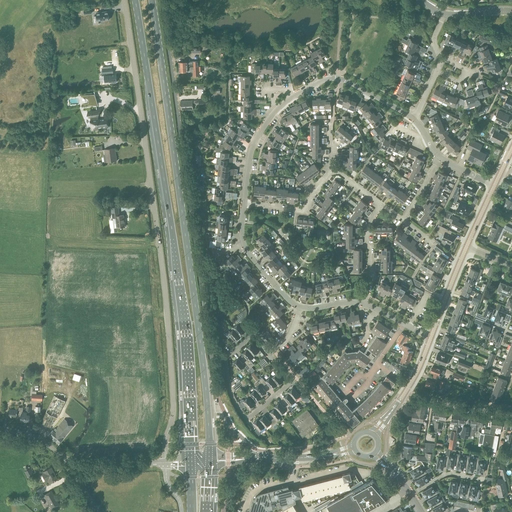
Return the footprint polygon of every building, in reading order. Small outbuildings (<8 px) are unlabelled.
[(96,13),(97,21),(109,20),(108,12),(96,13)] [(452,46),(456,38),(448,34),(444,43),(449,46),(449,44),(452,46)] [(481,40),(480,41),(493,44),(494,39),(482,36),(480,35),(479,39),(481,40)] [(401,41),(408,44),(419,50),(422,51),(425,53),(426,49),(418,45),(418,43),(419,39),(413,36),(411,39),(408,38),(407,40),(403,38),(401,41)] [(452,54),(454,49),(454,48),(455,47),(458,48),(462,40),(456,38),(452,46),(449,52),(452,54)] [(462,40),(458,48),(461,50),(461,52),(460,52),(458,56),(461,57),(467,43),(462,40)] [(467,43),(461,57),(463,59),(465,55),(464,54),(465,53),(469,55),(473,46),(467,43)] [(405,50),(409,52),(413,54),(415,51),(416,51),(416,52),(421,54),(422,51),(419,50),(408,44),(405,50)] [(491,51),(488,49),(487,45),(479,47),(480,51),(478,52),(478,53),(478,55),(479,55),(480,58),(490,54),(490,53),(491,53),(491,51)] [(321,47),(316,50),(322,62),(325,60),(324,58),(323,58),(322,57),(325,55),(321,47)] [(319,63),(322,62),(316,50),(310,53),(312,57),(312,56),(315,61),(318,59),(319,60),(318,61),(319,63)] [(409,52),(407,58),(422,65),(423,62),(418,60),(417,60),(416,59),(418,56),(413,54),(409,52)] [(492,59),(490,54),(480,58),(475,59),(476,62),(481,61),(481,60),(483,59),(484,63),(489,61),(492,60),(492,59)] [(312,57),(307,59),(315,73),(317,72),(315,67),(314,67),(313,66),(317,64),(315,61),(312,56),(312,57)] [(420,67),(422,65),(407,58),(404,63),(411,66),(410,67),(415,70),(417,69),(419,67),(420,67)] [(483,66),(484,69),(499,64),(497,58),(492,59),(492,60),(489,61),(490,65),(488,65),(483,66)] [(307,59),(302,62),(306,70),(309,68),(310,70),(312,75),(315,73),(307,59)] [(303,72),(306,70),(302,62),(297,65),(304,79),(307,78),(304,73),(303,73),(303,72)] [(259,74),(261,74),(261,64),(252,64),(252,66),(252,68),(251,68),(251,72),(252,73),(253,73),(253,72),(259,72),(259,74)] [(501,70),(499,64),(484,69),(485,72),(490,70),(490,69),(491,69),(493,73),(495,72),(495,73),(496,73),(496,74),(497,74),(500,73),(500,71),(500,70),(501,70)] [(304,79),(297,65),(291,68),(295,76),(299,74),(299,75),(299,76),(302,81),(304,79)] [(204,66),(199,66),(179,67),(179,72),(188,72),(188,71),(193,71),(193,76),(199,76),(199,71),(202,71),(202,68),(204,68),(204,66)] [(112,74),(112,73),(112,68),(105,69),(105,73),(106,73),(107,75),(104,75),(105,82),(111,82),(111,83),(116,83),(116,82),(117,81),(116,74),(112,74)] [(415,73),(407,70),(404,75),(419,82),(420,79),(419,79),(420,76),(420,74),(415,72),(415,73)] [(419,82),(404,75),(402,80),(410,84),(412,81),(413,82),(413,83),(418,85),(419,82)] [(407,90),(409,91),(414,93),(415,90),(411,88),(410,88),(408,88),(410,84),(402,80),(399,86),(407,90)] [(482,80),(479,81),(485,96),(490,94),(490,93),(493,92),(490,85),(483,87),(483,86),(484,85),(482,80)] [(479,98),(485,96),(479,81),(476,82),(477,85),(478,85),(478,86),(475,87),(476,90),(477,95),(479,98)] [(431,96),(437,99),(444,84),(441,83),(439,88),(439,89),(439,90),(435,88),(431,96)] [(437,99),(443,101),(446,93),(443,92),(444,91),(445,90),(447,86),(444,84),(437,99)] [(404,98),(405,99),(409,91),(407,90),(399,86),(397,92),(396,94),(396,95),(395,96),(403,101),(404,98)] [(450,95),(446,93),(443,101),(448,104),(452,96),(455,89),(452,88),(450,93),(450,94),(450,95)] [(481,103),(479,98),(477,95),(474,96),(474,95),(474,93),(472,89),(469,90),(475,105),(481,103)] [(469,107),(475,105),(469,90),(466,91),(468,96),(469,96),(470,98),(466,99),(469,107)] [(340,94),(337,102),(336,105),(342,107),(343,106),(342,106),(343,104),(347,95),(345,94),(344,95),(340,94)] [(95,95),(81,97),(88,99),(89,103),(82,104),(82,105),(96,105),(95,95)] [(342,106),(343,106),(348,109),(349,106),(352,98),(348,97),(349,95),(347,95),(343,104),(342,106)] [(455,97),(452,96),(448,104),(456,108),(458,103),(461,104),(463,101),(460,99),(461,98),(456,96),(455,97)] [(193,101),(181,101),(181,110),(193,110),(193,104),(195,104),(199,104),(200,107),(207,106),(208,106),(212,106),(212,105),(211,98),(207,99),(199,100),(199,101),(193,101)] [(304,100),(301,102),(305,110),(310,107),(306,98),(303,99),(304,100)] [(358,101),(359,99),(356,98),(356,100),(352,98),(349,106),(348,109),(354,111),(355,108),(357,109),(358,107),(361,102),(358,101)] [(297,103),(295,104),(300,112),(305,110),(301,102),(297,104),(297,103)] [(358,107),(359,108),(363,113),(373,105),(372,102),(370,104),(370,105),(368,105),(366,102),(365,103),(361,102),(358,107)] [(294,115),(300,112),(295,104),(293,105),(293,106),(290,108),(292,111),(292,112),(294,115)] [(363,113),(367,117),(374,112),(372,109),(373,108),(374,108),(375,107),(373,105),(363,113)] [(431,120),(432,123),(440,119),(438,114),(436,110),(435,110),(431,108),(429,111),(430,113),(428,114),(430,117),(428,118),(429,120),(431,120)] [(89,114),(88,115),(89,117),(90,117),(91,123),(93,127),(92,127),(92,128),(94,130),(98,129),(98,128),(101,128),(104,128),(104,127),(107,127),(106,119),(98,120),(97,110),(92,111),(88,113),(89,114)] [(497,116),(494,122),(502,125),(504,126),(505,127),(508,121),(507,121),(509,115),(498,110),(495,116),(497,116)] [(289,113),(287,114),(291,123),(297,120),(294,115),(292,112),(292,111),(289,113)] [(367,117),(371,122),(381,114),(379,112),(377,113),(377,114),(376,115),(374,112),(367,117)] [(283,125),(285,124),(286,126),(291,123),(287,114),(285,115),(285,116),(282,118),(279,121),(280,123),(283,125)] [(383,116),(381,114),(371,122),(374,127),(375,127),(377,124),(378,125),(381,122),(379,118),(380,118),(381,118),(383,116)] [(432,127),(433,129),(443,125),(441,122),(444,121),(443,118),(440,119),(432,123),(434,127),(432,127)] [(240,127),(248,133),(250,131),(248,130),(251,127),(243,122),(240,127)] [(375,127),(374,127),(371,130),(375,135),(385,126),(383,124),(380,127),(378,125),(377,124),(375,127)] [(437,134),(440,137),(448,131),(446,130),(445,131),(443,125),(433,129),(434,131),(435,130),(437,134)] [(235,131),(244,137),(246,134),(247,135),(248,133),(240,127),(238,126),(235,131)] [(340,126),(335,133),(337,135),(335,137),(338,139),(339,137),(339,136),(344,130),(340,126)] [(378,140),(380,143),(382,141),(384,138),(383,136),(385,134),(383,131),(384,130),(385,130),(387,129),(385,126),(375,135),(379,139),(378,140)] [(490,139),(499,143),(501,140),(502,140),(504,136),(498,133),(499,130),(493,127),(490,133),(493,134),(490,139)] [(275,128),(273,130),(276,132),(277,133),(285,138),(289,133),(282,128),(279,131),(277,130),(277,129),(275,128)] [(229,134),(236,139),(239,141),(240,138),(244,141),(246,138),(244,137),(235,131),(232,129),(229,134)] [(344,130),(339,136),(339,137),(341,138),(340,140),(342,142),(349,133),(344,130)] [(449,133),(448,131),(440,137),(442,140),(440,142),(442,144),(443,143),(445,145),(450,140),(451,139),(447,135),(449,133)] [(276,132),(274,134),(276,134),(277,135),(275,138),(282,143),(285,138),(277,133),(276,132)] [(224,138),(239,148),(241,146),(236,143),(234,142),(236,139),(229,134),(227,133),(224,138)] [(349,133),(342,142),(344,143),(345,141),(348,143),(353,137),(349,133)] [(380,143),(378,146),(381,148),(382,147),(387,150),(392,138),(390,136),(389,138),(389,139),(388,140),(385,139),(384,138),(382,141),(380,143)] [(222,137),(219,147),(225,149),(226,147),(230,149),(232,146),(233,147),(233,148),(238,151),(239,148),(224,138),(222,137)] [(268,141),(266,145),(275,148),(276,147),(279,148),(280,147),(282,148),(284,145),(282,143),(275,138),(273,142),(270,140),(270,139),(268,138),(266,140),(267,140),(268,141)] [(392,152),(393,150),(396,144),(395,144),(392,142),(393,141),(394,141),(395,139),(392,138),(387,150),(392,152)] [(393,150),(399,152),(400,150),(404,140),(401,139),(400,141),(401,142),(400,143),(396,142),(395,144),(396,144),(393,150)] [(456,143),(451,139),(450,140),(445,145),(448,148),(447,149),(449,150),(456,143)] [(404,140),(400,150),(399,152),(404,155),(408,147),(404,145),(405,144),(406,144),(407,142),(404,140)] [(471,140),(467,148),(472,150),(468,159),(476,163),(480,165),(481,165),(481,164),(482,163),(483,162),(482,161),(486,154),(479,151),(482,145),(471,140)] [(460,148),(456,143),(449,150),(451,152),(452,151),(454,154),(455,153),(457,155),(459,152),(457,151),(460,148)] [(216,147),(216,152),(221,152),(220,158),(236,160),(236,157),(231,156),(230,157),(229,157),(229,153),(224,152),(225,150),(216,147)] [(116,155),(115,148),(104,149),(105,154),(106,162),(117,161),(116,155)] [(324,152),(313,152),(313,158),(315,158),(315,160),(319,162),(320,162),(320,158),(321,158),(321,154),(324,154),(324,152)] [(424,160),(421,158),(418,157),(416,156),(416,157),(414,162),(424,166),(425,164),(423,163),(424,160)] [(423,169),(424,166),(414,162),(412,166),(412,167),(413,168),(413,167),(419,170),(421,167),(423,169)] [(314,163),(310,167),(316,176),(318,174),(317,172),(319,170),(314,163)] [(219,164),(218,170),(237,172),(238,169),(232,168),(232,169),(230,169),(231,165),(228,165),(219,164)] [(364,177),(370,168),(366,165),(361,172),(363,174),(362,176),(364,177)] [(310,167),(305,170),(310,177),(313,175),(314,177),(316,176),(310,167)] [(411,173),(421,177),(422,175),(420,174),(421,171),(419,170),(413,167),(413,168),(411,173)] [(375,172),(370,168),(364,177),(366,179),(367,177),(370,179),(375,172)] [(305,170),(301,173),(307,182),(309,181),(308,179),(310,177),(305,170)] [(435,173),(434,175),(444,180),(446,175),(439,171),(437,174),(435,173)] [(370,182),(372,184),(379,175),(375,172),(370,179),(372,180),(370,182)] [(301,173),(296,177),(301,184),(304,182),(305,184),(307,182),(301,173)] [(421,177),(411,173),(409,178),(416,181),(418,178),(420,180),(421,177)] [(376,183),(379,185),(384,179),(379,175),(372,184),(374,185),(376,183)] [(442,185),(444,180),(434,175),(433,177),(435,179),(434,181),(434,182),(436,183),(436,182),(442,185)] [(218,176),(217,182),(220,182),(236,184),(236,181),(231,180),(230,181),(229,181),(229,177),(218,176)] [(335,180),(331,184),(338,190),(342,185),(335,180)] [(384,191),(389,184),(385,181),(378,189),(380,191),(382,189),(384,191)] [(432,184),(431,186),(441,191),(442,188),(447,190),(448,188),(446,187),(443,186),(442,185),(436,182),(436,183),(435,185),(432,184)] [(469,184),(465,182),(461,190),(466,192),(468,193),(473,196),(476,188),(472,185),(471,186),(469,185),(469,184)] [(331,184),(328,189),(335,194),(338,190),(331,184)] [(385,195),(387,196),(393,188),(389,184),(384,191),(386,193),(385,195)] [(440,194),(441,191),(431,186),(430,188),(432,190),(431,192),(443,198),(444,196),(440,194)] [(215,188),(215,194),(231,195),(231,192),(226,192),(226,189),(219,188),(219,187),(215,187),(215,188)] [(393,198),(394,196),(398,191),(393,188),(387,196),(389,198),(390,196),(393,198)] [(328,189),(325,193),(326,194),(331,198),(332,198),(335,194),(328,189)] [(397,201),(400,197),(404,192),(399,189),(398,191),(394,196),(397,198),(395,200),(397,201)] [(404,192),(400,197),(397,201),(399,203),(401,201),(403,203),(408,196),(404,192)] [(442,200),(443,198),(431,192),(430,195),(427,194),(426,196),(436,201),(438,198),(442,200)] [(215,194),(214,200),(217,200),(217,204),(222,205),(223,201),(223,197),(225,197),(225,198),(231,198),(231,195),(215,194)] [(325,195),(324,196),(327,198),(325,200),(332,205),(335,200),(332,198),(331,198),(326,194),(325,195)] [(459,196),(456,195),(453,194),(450,200),(456,202),(459,196)] [(361,199),(358,204),(366,211),(368,209),(366,207),(368,205),(361,199)] [(511,200),(508,199),(503,209),(509,212),(511,206),(511,200)] [(321,201),(319,203),(323,206),(328,210),(328,209),(330,211),(331,211),(334,207),(331,206),(332,205),(325,200),(323,203),(321,201)] [(426,203),(424,205),(433,211),(437,207),(436,206),(437,204),(434,201),(432,203),(430,202),(428,204),(426,203)] [(467,204),(460,201),(456,210),(467,215),(471,207),(467,205),(467,204)] [(354,209),(356,210),(361,214),(361,213),(363,211),(365,213),(366,211),(358,204),(354,209)] [(433,211),(424,205),(423,206),(425,208),(423,211),(425,212),(430,216),(433,211)] [(319,207),(318,209),(326,215),(330,211),(328,209),(328,210),(323,206),(321,208),(319,207)] [(118,207),(111,208),(113,218),(114,228),(117,228),(121,227),(121,228),(122,227),(125,227),(123,215),(119,216),(118,207)] [(318,209),(316,211),(318,212),(316,215),(323,220),(326,215),(318,209)] [(443,216),(449,219),(452,212),(446,209),(443,216)] [(356,210),(352,214),(361,221),(363,219),(361,217),(362,215),(363,215),(361,213),(361,214),(356,210)] [(421,213),(420,215),(429,221),(432,217),(430,216),(425,212),(423,214),(421,213)] [(360,223),(361,221),(352,214),(349,219),(356,224),(358,221),(360,223)] [(420,218),(418,221),(425,226),(429,221),(420,215),(418,217),(420,218)] [(459,219),(452,216),(450,220),(452,221),(450,227),(460,231),(461,229),(461,230),(462,228),(461,228),(463,224),(458,221),(459,219)] [(489,235),(488,238),(490,239),(497,242),(498,241),(502,233),(502,232),(500,231),(502,227),(505,228),(506,225),(499,222),(498,225),(493,223),(492,227),(491,228),(492,229),(489,235)] [(435,230),(441,233),(442,230),(445,231),(441,240),(451,245),(455,235),(451,233),(452,231),(451,231),(438,225),(435,230)] [(402,236),(399,234),(394,240),(399,244),(403,247),(408,240),(406,238),(408,235),(407,235),(408,233),(405,231),(404,233),(402,236)] [(215,240),(215,242),(216,242),(219,242),(222,242),(222,241),(228,241),(229,238),(230,238),(231,235),(218,234),(217,240),(215,240)] [(259,245),(267,238),(263,234),(257,239),(259,243),(258,243),(259,245)] [(268,245),(269,246),(271,243),(267,238),(259,245),(261,247),(262,246),(264,249),(268,245)] [(408,240),(403,247),(407,250),(412,254),(417,247),(414,245),(417,242),(413,239),(410,242),(408,240)] [(263,255),(264,257),(272,250),(269,246),(268,245),(264,249),(262,251),(264,254),(263,255)] [(417,247),(412,254),(410,255),(415,259),(420,252),(418,250),(419,248),(417,246),(417,247)] [(443,251),(436,246),(434,249),(441,255),(443,251)] [(379,252),(379,255),(390,255),(390,249),(389,249),(389,247),(385,247),(384,249),(382,249),(381,253),(379,252)] [(272,250),(264,257),(266,258),(267,257),(269,260),(273,257),(274,257),(275,256),(276,255),(272,250)] [(420,252),(415,259),(419,262),(426,253),(424,252),(422,254),(420,252)] [(230,265),(240,257),(238,255),(236,256),(236,257),(235,258),(232,255),(227,259),(225,261),(223,263),(227,267),(230,265)] [(275,256),(274,257),(273,257),(269,260),(268,261),(265,263),(267,265),(268,265),(271,267),(277,262),(279,260),(275,256)] [(439,256),(436,261),(444,266),(447,260),(439,256)] [(240,264),(238,261),(239,260),(240,260),(242,259),(240,257),(230,265),(234,270),(235,269),(240,264)] [(441,271),(444,266),(436,261),(433,267),(428,264),(427,267),(433,271),(434,269),(435,270),(436,269),(441,271)] [(281,266),(277,262),(271,267),(273,270),(272,271),(274,273),(278,270),(277,269),(281,266)] [(235,269),(238,273),(249,265),(247,263),(245,264),(245,265),(244,266),(241,263),(240,264),(235,269)] [(277,269),(278,270),(280,272),(279,273),(280,275),(288,268),(284,264),(281,266),(277,269)] [(249,265),(238,273),(242,278),(243,278),(243,277),(250,272),(251,271),(249,268),(251,267),(249,265)] [(430,277),(429,280),(437,284),(440,278),(433,275),(435,272),(433,271),(427,267),(424,266),(422,265),(420,267),(428,271),(426,274),(428,275),(428,276),(430,277)] [(289,267),(288,268),(280,275),(282,277),(283,276),(285,279),(293,272),(289,267)] [(470,268),(468,274),(476,277),(477,274),(480,275),(482,270),(476,267),(475,270),(470,268)] [(246,283),(255,275),(254,274),(252,275),(250,272),(243,277),(243,278),(246,281),(245,282),(246,283)] [(476,277),(468,274),(466,281),(473,284),(475,281),(477,282),(479,279),(476,277)] [(256,277),(255,275),(246,283),(247,285),(248,283),(251,286),(255,283),(258,281),(255,278),(256,277)] [(333,278),(333,279),(336,292),(339,291),(338,289),(337,289),(337,287),(341,287),(340,280),(341,280),(342,279),(343,278),(343,277),(342,277),(342,276),(341,276),(333,278)] [(420,287),(422,283),(415,279),(416,277),(415,276),(413,279),(415,285),(420,287)] [(296,280),(290,279),(288,287),(292,288),(291,291),(293,291),(296,280)] [(327,281),(327,282),(329,289),(333,288),(333,290),(332,290),(333,293),(336,292),(333,279),(327,281)] [(301,285),(301,286),(302,282),(296,280),(293,291),(295,292),(296,289),(299,290),(300,290),(301,285)] [(437,284),(429,280),(427,283),(424,282),(423,285),(433,291),(434,289),(435,288),(437,284)] [(379,294),(382,296),(388,284),(382,281),(378,289),(382,291),(381,292),(380,292),(379,294)] [(471,290),(473,284),(466,281),(463,287),(471,290)] [(321,283),(324,295),(326,294),(325,291),(329,290),(329,289),(327,282),(321,283)] [(510,295),(511,290),(511,286),(500,282),(497,290),(510,295)] [(257,286),(255,283),(251,286),(248,289),(252,293),(260,287),(258,285),(257,286)] [(321,283),(315,284),(317,293),(321,292),(322,295),(324,295),(321,283)] [(391,291),(392,291),(395,292),(394,294),(393,294),(392,296),(394,297),(401,286),(395,283),(393,287),(391,291)] [(388,284),(382,296),(384,297),(385,295),(385,294),(386,293),(389,295),(392,291),(391,291),(393,287),(388,284)] [(307,287),(301,286),(301,285),(300,290),(299,290),(298,293),(302,294),(302,297),(304,298),(307,287)] [(399,295),(400,295),(402,296),(404,293),(406,289),(401,286),(394,297),(397,299),(398,297),(398,296),(399,295)] [(261,289),(260,287),(252,293),(256,298),(263,293),(260,290),(261,289)] [(307,287),(304,298),(306,299),(307,295),(311,296),(313,289),(307,287)] [(471,290),(463,287),(461,293),(469,296),(471,290)] [(399,300),(400,301),(403,302),(402,304),(401,304),(400,306),(403,307),(409,296),(404,293),(402,296),(399,300)] [(265,304),(274,297),(272,295),(270,297),(267,294),(261,300),(265,304)] [(413,306),(417,300),(409,296),(403,307),(405,309),(406,307),(406,306),(407,305),(410,307),(411,305),(413,306)] [(273,301),(275,299),(274,297),(265,304),(262,307),(266,311),(275,303),(273,301)] [(459,298),(456,305),(464,308),(466,301),(459,298)] [(479,303),(472,300),(471,304),(474,305),(472,311),(475,312),(479,303)] [(272,314),(281,306),(280,304),(278,306),(275,303),(266,311),(270,316),(272,314)] [(487,317),(490,318),(494,308),(490,307),(490,305),(486,304),(485,308),(486,308),(485,312),(483,311),(482,315),(477,313),(475,316),(486,321),(487,317)] [(456,305),(454,311),(462,314),(464,308),(456,305)] [(279,316),(283,313),(281,310),(283,308),(281,306),(272,314),(276,318),(279,316)] [(235,328),(234,329),(240,336),(245,331),(241,326),(243,324),(241,321),(244,319),(246,319),(247,312),(246,308),(237,316),(239,318),(236,321),(238,323),(234,327),(235,328)] [(354,310),(352,311),(354,324),(360,322),(359,314),(355,315),(354,313),(355,312),(354,310)] [(511,315),(498,310),(494,320),(501,322),(502,319),(509,322),(511,315)] [(342,311),(339,311),(342,321),(347,320),(347,316),(346,311),(342,312),(342,311)] [(462,314),(454,311),(451,317),(459,320),(462,314)] [(276,318),(272,321),(276,326),(284,319),(283,318),(282,319),(279,316),(276,318)] [(451,317),(449,323),(457,326),(458,323),(461,324),(462,321),(459,320),(451,317)] [(331,318),(329,319),(331,329),(331,331),(337,330),(336,322),(336,323),(335,319),(331,320),(331,318)] [(284,328),(287,325),(285,322),(286,321),(284,319),(276,326),(280,330),(278,333),(280,336),(283,333),(285,329),(284,328)] [(331,331),(331,329),(329,319),(327,319),(327,321),(323,321),(325,330),(329,329),(330,331),(331,331)] [(486,336),(490,327),(489,327),(490,324),(479,320),(476,327),(480,329),(479,333),(486,336)] [(320,335),(319,331),(317,321),(315,322),(315,323),(311,324),(311,325),(313,333),(318,331),(319,335),(320,335)] [(320,331),(325,330),(323,321),(320,322),(319,321),(317,321),(319,331),(320,335),(321,334),(320,331)] [(380,322),(378,321),(372,329),(384,338),(390,329),(388,328),(380,323),(380,322)] [(457,326),(449,323),(447,329),(455,332),(456,329),(459,330),(460,327),(457,326)] [(241,337),(240,336),(234,329),(230,332),(229,333),(226,331),(223,333),(228,338),(231,336),(235,341),(241,337)] [(489,340),(496,342),(495,346),(498,347),(502,337),(499,336),(500,334),(493,331),(489,340)] [(401,333),(400,336),(396,341),(401,345),(403,341),(405,342),(407,340),(408,337),(401,333)] [(384,345),(386,342),(376,335),(367,347),(372,350),(368,356),(360,350),(357,353),(356,352),(349,353),(348,354),(345,352),(324,377),(332,384),(337,379),(336,378),(342,371),(343,371),(346,368),(345,367),(350,361),(356,361),(363,365),(362,366),(364,367),(371,359),(372,359),(376,354),(377,354),(379,352),(380,352),(385,346),(384,345)] [(453,338),(445,335),(444,337),(442,341),(455,346),(457,341),(452,339),(453,338)] [(301,340),(308,348),(312,344),(306,338),(303,340),(302,339),(301,340)] [(303,352),(308,348),(301,340),(299,342),(300,343),(297,346),(299,349),(300,348),(303,352)] [(441,347),(447,350),(448,350),(453,352),(455,346),(442,341),(441,345),(441,347)] [(246,348),(247,349),(253,356),(258,352),(259,354),(262,352),(260,350),(258,351),(252,344),(246,348)] [(306,355),(303,352),(300,348),(299,349),(297,351),(296,350),(296,349),(292,345),(290,347),(301,359),(306,355)] [(404,351),(403,354),(411,357),(413,351),(411,350),(412,348),(405,346),(404,348),(402,347),(401,350),(404,351)] [(301,359),(290,347),(288,349),(292,353),(289,355),(290,357),(288,359),(293,365),(301,359)] [(247,360),(245,362),(250,368),(254,365),(250,360),(254,357),(253,356),(247,349),(242,353),(247,360)] [(444,356),(437,353),(434,361),(446,365),(449,357),(444,355),(444,356)] [(404,361),(409,363),(411,357),(403,354),(402,357),(399,356),(397,361),(403,363),(404,361)] [(248,370),(250,368),(245,362),(243,364),(238,358),(233,363),(239,371),(245,366),(248,370)] [(459,358),(457,363),(469,368),(472,362),(464,359),(459,358)] [(407,367),(392,361),(391,364),(404,373),(407,367)] [(511,369),(511,368),(511,363),(505,361),(503,366),(511,369)] [(437,378),(439,372),(443,374),(444,371),(432,366),(431,369),(431,368),(430,371),(430,372),(434,373),(433,376),(437,378)] [(504,373),(507,374),(510,375),(511,369),(503,366),(501,371),(501,372),(504,373)] [(302,376),(309,370),(307,367),(300,373),(302,376)] [(452,376),(463,381),(464,376),(454,372),(452,376)] [(277,373),(271,378),(277,385),(278,386),(283,381),(277,373)] [(26,375),(20,374),(18,374),(16,386),(19,386),(24,387),(26,375)] [(368,398),(365,400),(362,403),(357,408),(364,416),(367,413),(366,413),(369,410),(372,408),(375,405),(378,403),(377,402),(379,400),(382,397),(383,397),(386,394),(388,391),(390,388),(392,385),(393,386),(395,382),(386,376),(377,387),(373,393),(368,398)] [(272,389),(277,385),(271,378),(271,377),(265,381),(262,377),(260,379),(260,380),(261,380),(264,385),(266,383),(272,389)] [(496,383),(505,387),(507,381),(498,378),(496,383)] [(341,401),(341,400),(322,379),(314,385),(317,388),(322,393),(321,394),(333,408),(335,406),(337,408),(336,409),(338,412),(339,412),(343,417),(343,418),(346,421),(347,420),(353,427),(360,421),(356,416),(358,415),(355,411),(353,413),(345,402),(347,400),(348,400),(348,399),(348,398),(348,397),(347,397),(346,397),(345,397),(341,401)] [(436,383),(427,379),(425,385),(435,389),(437,386),(442,389),(445,383),(442,381),(437,379),(436,383)] [(254,389),(255,390),(261,397),(261,396),(266,392),(262,387),(264,385),(261,380),(260,380),(258,382),(255,385),(257,387),(254,389)] [(233,388),(235,390),(236,390),(243,383),(241,381),(233,388)] [(503,392),(505,387),(496,383),(494,388),(503,392)] [(305,400),(306,402),(310,400),(303,392),(299,395),(293,388),(288,392),(289,393),(295,400),(300,396),(304,401),(305,400)] [(503,392),(494,388),(492,394),(501,397),(503,392)] [(255,390),(250,394),(248,392),(246,394),(248,397),(250,399),(252,397),(256,402),(262,397),(261,396),(261,397),(255,390)] [(286,406),(290,411),(291,411),(293,409),(290,406),(296,401),(295,400),(289,393),(283,398),(289,404),(286,406)] [(499,403),(500,400),(501,397),(492,394),(490,399),(499,403)] [(255,405),(250,399),(248,397),(243,401),(249,409),(255,405)] [(274,407),(275,408),(281,415),(286,410),(288,412),(290,411),(286,406),(284,408),(280,403),(274,407)] [(412,420),(415,420),(421,421),(423,422),(425,406),(418,405),(417,409),(417,413),(413,412),(412,420)] [(25,412),(22,411),(21,414),(20,414),(20,417),(20,420),(20,421),(23,421),(23,420),(28,421),(29,414),(28,414),(29,411),(30,407),(26,406),(25,412)] [(22,411),(22,407),(18,407),(18,410),(9,408),(8,416),(16,418),(16,417),(20,417),(20,414),(21,414),(22,411)] [(274,418),(272,420),(276,424),(278,427),(279,427),(279,426),(279,425),(277,423),(281,420),(279,418),(282,416),(281,415),(275,408),(270,412),(274,418)] [(308,432),(318,425),(315,421),(316,420),(307,409),(292,420),(301,432),(299,433),(302,436),(308,432)] [(445,422),(447,412),(440,411),(438,423),(441,423),(442,423),(442,421),(445,422)] [(452,431),(449,445),(455,446),(458,432),(457,432),(458,426),(458,422),(460,414),(452,413),(450,423),(454,424),(454,426),(452,431)] [(278,427),(276,424),(272,420),(269,422),(264,415),(259,420),(266,428),(271,424),(275,429),(278,427)] [(475,432),(480,433),(481,433),(482,427),(483,424),(484,418),(478,417),(477,423),(476,426),(476,431),(475,432)] [(265,429),(266,428),(259,420),(258,419),(253,423),(257,429),(255,431),(259,435),(261,433),(259,431),(264,428),(265,429)] [(492,419),(490,430),(486,429),(485,433),(483,445),(493,447),(495,435),(495,433),(495,431),(496,431),(496,428),(497,420),(492,419)] [(421,421),(415,420),(414,424),(409,423),(408,430),(411,431),(417,432),(419,432),(420,425),(420,424),(421,421)] [(62,439),(70,430),(70,429),(62,422),(56,429),(55,429),(53,431),(52,430),(48,436),(58,445),(63,439),(62,439)] [(417,432),(411,431),(410,434),(405,433),(404,441),(415,443),(416,435),(417,432)] [(403,446),(402,456),(412,457),(413,447),(403,446)] [(448,467),(448,468),(449,468),(450,468),(451,468),(452,468),(453,468),(454,463),(457,464),(458,464),(459,458),(460,454),(456,454),(454,453),(454,457),(449,456),(447,465),(447,467),(448,467)] [(437,468),(438,469),(439,470),(440,470),(441,470),(442,469),(443,469),(444,464),(447,465),(449,456),(444,455),(443,458),(438,457),(438,458),(437,458),(437,459),(437,460),(437,461),(438,461),(436,468),(437,468)] [(463,459),(459,458),(458,464),(457,464),(457,468),(458,469),(459,470),(461,470),(462,469),(463,470),(464,465),(467,466),(469,460),(469,456),(465,456),(464,455),(463,459)] [(467,466),(466,470),(468,471),(468,472),(470,472),(471,472),(472,471),(473,472),(474,467),(477,467),(478,461),(479,461),(479,458),(475,457),(474,457),(473,460),(469,460),(467,466)] [(477,467),(476,472),(477,472),(478,473),(479,474),(480,474),(481,474),(482,473),(483,473),(485,463),(486,463),(487,460),(485,459),(484,459),(479,458),(479,461),(478,461),(477,467)] [(418,475),(424,472),(421,468),(424,466),(423,465),(424,465),(422,462),(421,462),(421,461),(421,460),(416,460),(416,463),(416,464),(416,465),(413,466),(415,469),(411,472),(412,473),(411,474),(411,475),(412,475),(412,476),(413,476),(414,476),(414,477),(418,475)] [(26,467),(24,468),(25,469),(25,471),(27,476),(32,473),(29,466),(27,467),(27,466),(26,467)] [(57,479),(54,473),(53,474),(49,468),(43,471),(43,472),(41,473),(46,481),(48,480),(49,483),(57,479)] [(418,475),(420,478),(416,480),(417,481),(416,482),(416,483),(417,485),(418,485),(419,485),(419,486),(429,481),(426,476),(429,475),(428,473),(429,473),(427,470),(424,472),(418,475)] [(343,475),(337,477),(340,490),(350,487),(351,490),(363,483),(362,481),(360,482),(355,474),(351,475),(350,472),(343,474),(343,475)] [(337,477),(324,480),(328,493),(340,490),(337,477)] [(373,479),(332,502),(327,505),(330,511),(366,511),(390,499),(373,479)] [(498,479),(496,484),(499,485),(498,486),(498,487),(497,488),(499,497),(507,495),(504,480),(498,479)] [(328,493),(324,480),(312,483),(315,497),(328,493)] [(459,494),(460,488),(456,487),(457,482),(456,482),(456,481),(455,481),(454,481),(454,480),(453,480),(453,481),(452,481),(451,481),(449,488),(448,489),(448,490),(449,491),(449,492),(454,493),(453,496),(454,496),(458,497),(459,494)] [(470,490),(469,490),(466,489),(467,484),(466,484),(466,483),(465,483),(464,482),(463,482),(462,483),(461,483),(460,488),(459,494),(463,495),(463,498),(464,498),(468,499),(469,496),(468,496),(470,490)] [(299,487),(300,488),(302,496),(303,500),(315,497),(312,483),(299,487)] [(473,484),(472,484),(472,485),(470,485),(469,490),(470,490),(468,496),(469,496),(473,497),(473,500),(474,500),(478,501),(480,492),(476,491),(477,486),(476,486),(475,485),(475,484),(474,484),(473,484)] [(252,501),(252,503),(249,511),(267,511),(269,509),(281,506),(283,509),(293,503),(296,502),(295,497),(302,496),(300,488),(293,490),(293,488),(289,489),(288,486),(262,492),(259,494),(258,494),(257,495),(257,496),(256,496),(255,497),(254,498),(254,499),(253,500),(252,501)] [(424,496),(425,496),(426,497),(430,495),(432,498),(437,495),(440,493),(438,490),(437,489),(435,490),(432,486),(423,492),(423,493),(423,494),(423,495),(424,496)] [(58,503),(51,490),(43,494),(50,507),(58,503)] [(437,507),(442,504),(445,502),(443,499),(442,497),(440,499),(437,495),(432,498),(428,500),(428,501),(428,502),(428,503),(428,504),(429,504),(429,505),(430,505),(431,506),(435,504),(437,506),(437,507)] [(316,511),(327,505),(332,502),(330,499),(314,509),(316,511)] [(297,511),(293,503),(283,509),(281,510),(281,511),(297,511)]
